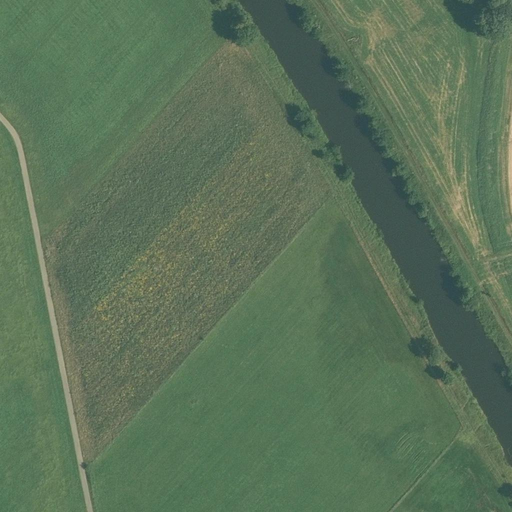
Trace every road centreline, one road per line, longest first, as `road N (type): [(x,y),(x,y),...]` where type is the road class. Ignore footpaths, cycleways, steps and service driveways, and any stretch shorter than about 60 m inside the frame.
road 1 (track): [(217,0),(511,495)]
road 2 (track): [(0,119),(25,146),(94,511)]
road 3 (track): [(511,341),(313,0)]
